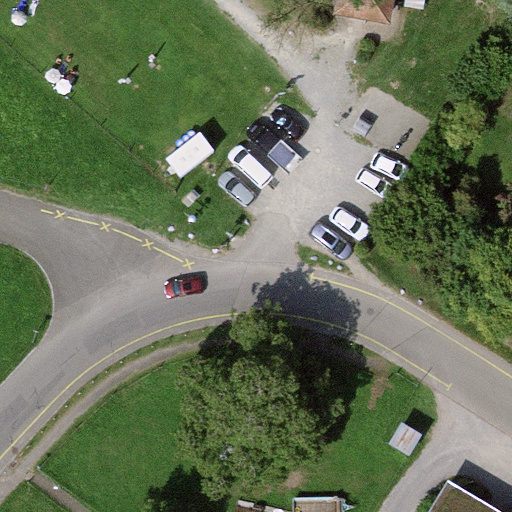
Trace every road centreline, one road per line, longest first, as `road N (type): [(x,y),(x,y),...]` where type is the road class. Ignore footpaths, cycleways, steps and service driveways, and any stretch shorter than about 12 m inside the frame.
road 1 (residential): [(511,397),(426,338),(240,278),(175,280),(126,298)]
road 2 (residential): [(126,298),(0,420)]
road 3 (residential): [(126,298),(91,248),(0,210)]
